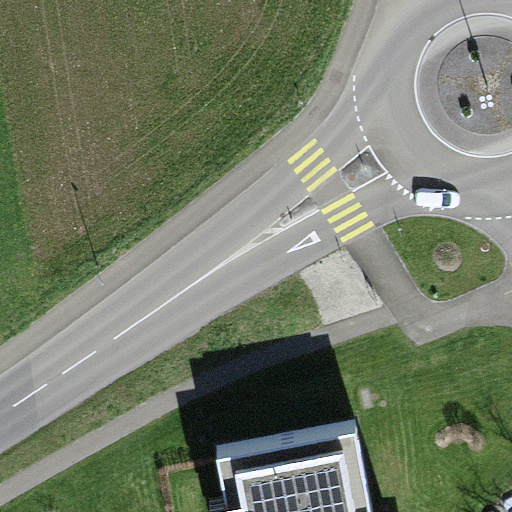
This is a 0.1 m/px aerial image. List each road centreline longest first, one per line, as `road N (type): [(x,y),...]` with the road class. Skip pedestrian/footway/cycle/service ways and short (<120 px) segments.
road 1 (tertiary): [(383,74),(312,170),(118,336)]
road 2 (tertiary): [(118,336),(350,216),(438,185)]
road 3 (track): [(511,286),(422,325),(350,216)]
road 4 (tertiary): [(118,336),(0,415)]
road 5 (tertiary): [(383,74),(387,126),(416,170),(438,185)]
